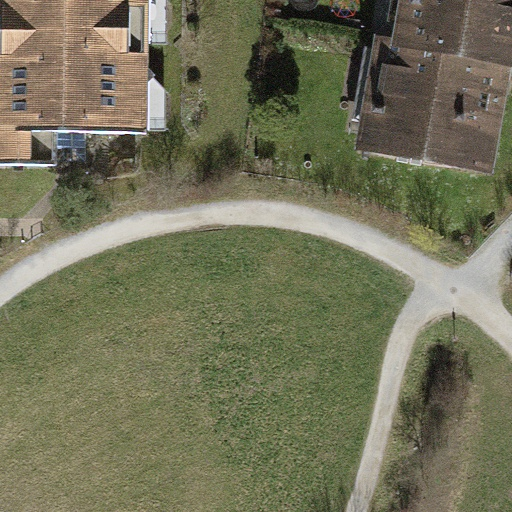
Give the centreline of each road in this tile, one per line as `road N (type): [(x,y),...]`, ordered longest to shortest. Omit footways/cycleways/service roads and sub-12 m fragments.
road 1 (track): [(0,285),(56,249),(163,211),(266,208),(365,231),(463,289),(511,341)]
road 2 (track): [(363,511),(399,350),(441,273)]
